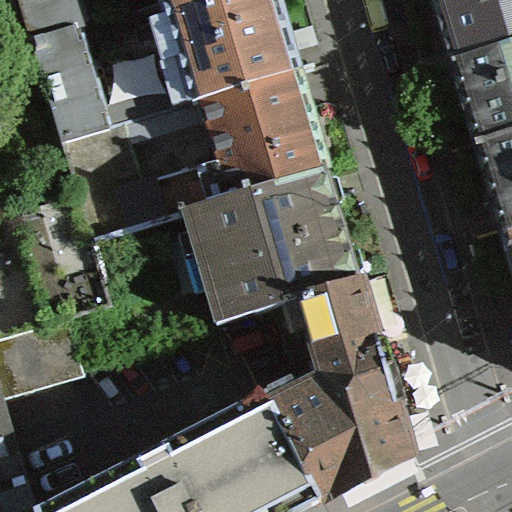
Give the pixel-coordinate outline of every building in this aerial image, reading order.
[(76,32),(81,31),(72,0),(14,0),(28,47),(76,32)] [(174,66),(187,109),(196,106),(293,78),(276,19),(270,0),(185,0),(157,8),(162,24),(149,28),(161,70),(174,66)] [(159,0),(161,4),(156,6),(157,8),(185,0),(159,0)] [(448,71),(511,51),(511,0),(426,0),(435,29),(448,71)] [(58,147),(106,133),(76,32),(28,47),(58,147)] [(511,51),(448,71),(459,110),(472,153),(511,140),(511,51)] [(138,190),(120,129),(106,133),(58,147),(71,191),(88,248),(180,221),(323,178),(305,119),(293,78),(196,106),(216,173),(200,178),(194,174),(138,190)] [(511,140),(472,153),(484,194),(496,240),(511,234),(511,140)] [(338,230),(323,178),(180,221),(212,330),(268,313),(355,288),(338,230)] [(107,313),(88,248),(71,191),(41,199),(44,210),(10,220),(41,328),(41,332),(63,326),(107,313)] [(511,234),(496,240),(511,290),(511,234)] [(292,384),(261,400),(316,507),(364,482),(406,460),(395,422),(405,419),(382,342),(372,344),(355,288),(268,313),(285,368),(309,361),(316,383),(297,393),(292,384)] [(0,405),(79,382),(63,326),(41,332),(0,344),(0,405)] [(305,511),(316,507),(261,400),(155,453),(158,458),(138,468),(136,463),(40,511),(305,511)] [(0,511),(29,511),(0,413),(0,511)]
